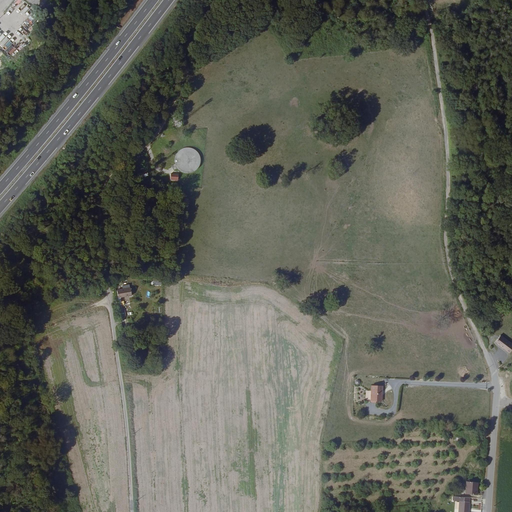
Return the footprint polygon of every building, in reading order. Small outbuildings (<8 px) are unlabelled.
[(23,20),(27,27),(39,19),(35,12),(23,20)] [(164,158),(165,158),(166,157),(167,157),(167,156),(168,155),(168,154),(168,153),(167,152),(166,151),(165,150),(164,150),(163,150),(162,150),(161,150),(160,151),(160,152),(159,152),(159,153),(159,154),(159,155),(159,156),(160,157),(161,158),(162,158),(163,158),(164,158)] [(169,152),(168,153),(168,154),(168,155),(168,156),(168,157),(169,158),(170,159),(171,159),(172,159),(173,159),(174,159),(175,158),(176,158),(176,157),(177,156),(177,155),(177,154),(176,153),(176,152),(175,152),(175,151),(174,151),(173,151),(172,151),(171,151),(170,151),(169,152)] [(117,302),(130,300),(129,292),(116,294),(117,302)] [(506,364),(511,358),(511,355),(505,348),(498,355),(506,364)] [(368,400),(379,401),(380,387),(380,386),(370,385),(369,386),(368,400)] [(473,494),(474,482),(463,481),(462,493),(473,494)] [(455,511),(465,511),(467,497),(450,496),(450,500),(457,501),(455,511)]
